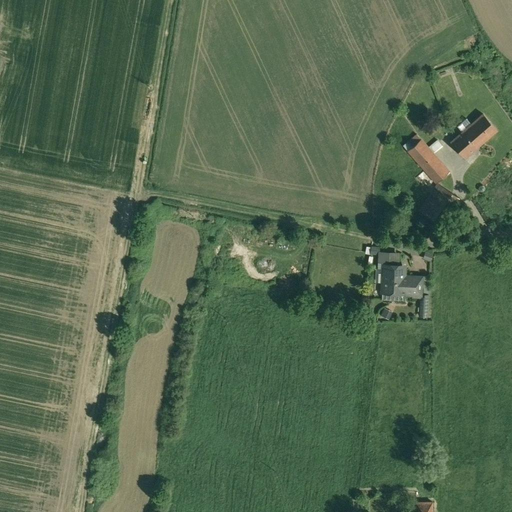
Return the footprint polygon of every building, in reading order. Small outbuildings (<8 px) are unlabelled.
[(483,114),(450,142),(463,157),(496,129),(483,114)] [(449,171),(420,139),(407,150),(435,182),(449,171)] [(437,183),(419,211),(440,225),(458,197),(437,183)] [(399,253),(379,252),(379,254),(379,266),(383,267),(383,264),(398,265),(399,253)] [(398,265),(383,264),(383,267),(382,292),(421,294),(421,287),(422,277),(405,276),(405,265),(398,265)] [(428,296),(420,296),(419,317),(426,318),(428,296)] [(392,312),(383,308),(380,315),(388,319),(392,312)] [(432,511),(432,501),(416,501),(415,511),(432,511)]
